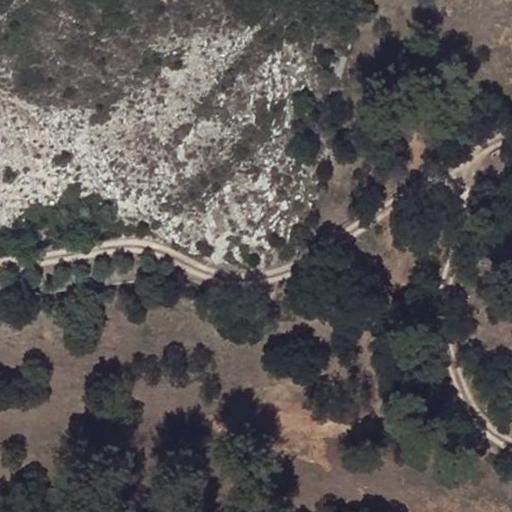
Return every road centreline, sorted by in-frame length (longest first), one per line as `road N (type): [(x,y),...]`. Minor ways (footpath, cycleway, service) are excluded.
road 1 (track): [(511,136),(477,149),(299,269),(257,281),(136,247),(0,267)]
road 2 (track): [(477,149),(436,306),(441,346),(484,433),(511,444)]
